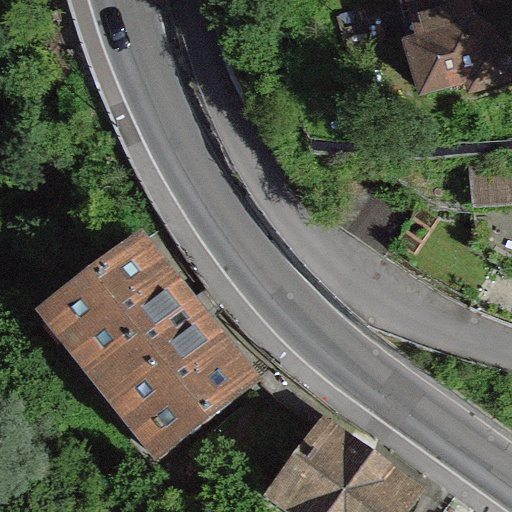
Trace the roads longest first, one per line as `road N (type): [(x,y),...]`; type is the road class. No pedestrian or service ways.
road 1 (residential): [(511,477),(371,377),(296,308),(142,63),(122,0)]
road 2 (residential): [(511,352),(476,344),(346,268),(277,209),(213,86),(191,0)]
